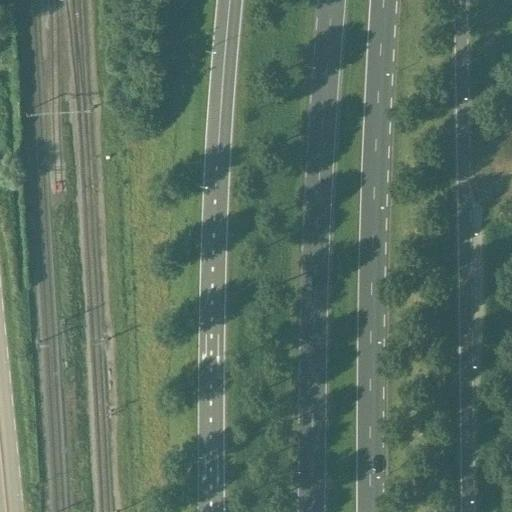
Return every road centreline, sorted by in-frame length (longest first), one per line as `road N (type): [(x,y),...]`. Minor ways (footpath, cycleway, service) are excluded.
road 1 (primary): [(331,0),(308,325),(308,511)]
road 2 (primary): [(366,511),(384,0)]
road 3 (primary): [(470,511),(461,0)]
road 4 (track): [(126,506),(96,0)]
road 5 (primary): [(235,0),(218,159),(214,503)]
road 6 (secondary): [(14,511),(0,348)]
